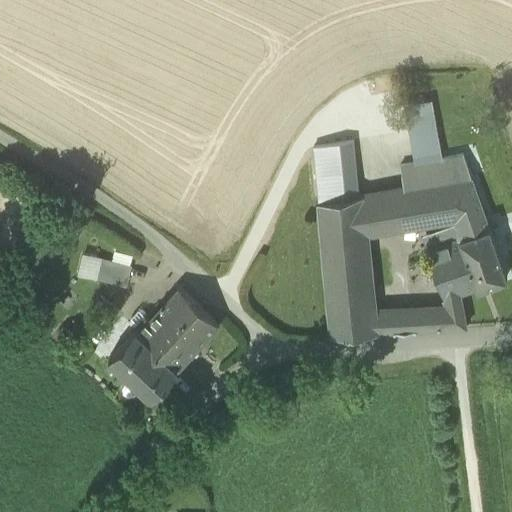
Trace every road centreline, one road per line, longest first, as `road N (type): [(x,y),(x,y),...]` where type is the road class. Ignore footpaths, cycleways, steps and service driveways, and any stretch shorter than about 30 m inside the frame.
road 1 (residential): [(0,138),(113,205),(281,352)]
road 2 (unclassified): [(99,511),(210,392),(281,352)]
road 3 (unclassified): [(281,352),(511,335)]
road 4 (track): [(456,340),(476,511)]
